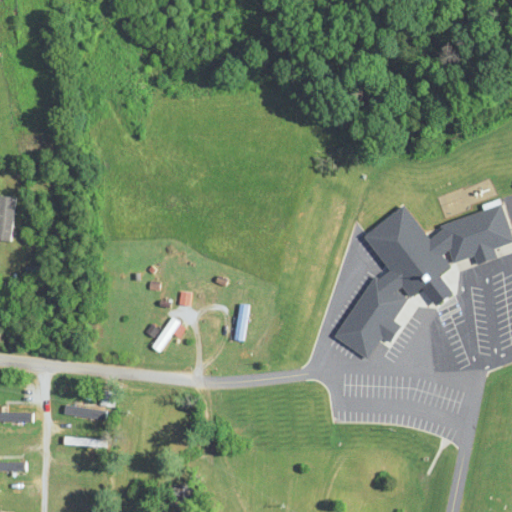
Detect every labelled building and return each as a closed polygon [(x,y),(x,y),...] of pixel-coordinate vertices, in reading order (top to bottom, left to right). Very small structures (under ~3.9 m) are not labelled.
[(495,195),(489,179),(446,197),(453,213),(495,195)] [(0,196),(0,241),(8,242),(13,198),(0,196)] [(476,265),(496,259),(493,249),(511,243),(511,240),(502,205),(439,224),(450,264),(473,257),(476,265)] [(17,324),(17,289),(7,289),(7,324),(17,324)] [(243,342),(250,306),(239,304),(231,340),(243,342)] [(149,348),(159,354),(177,323),(168,317),(149,348)] [(100,421),(102,412),(62,404),(60,413),(100,421)] [(0,433),(23,434),(23,423),(0,423),(0,433)] [(61,446),(94,446),(94,438),(61,438),(61,446)] [(22,463),(0,462),(0,471),(22,471),(22,463)] [(60,478),(94,478),(94,469),(60,469),(60,478)] [(190,485),(166,485),(166,507),(190,507),(190,485)]
